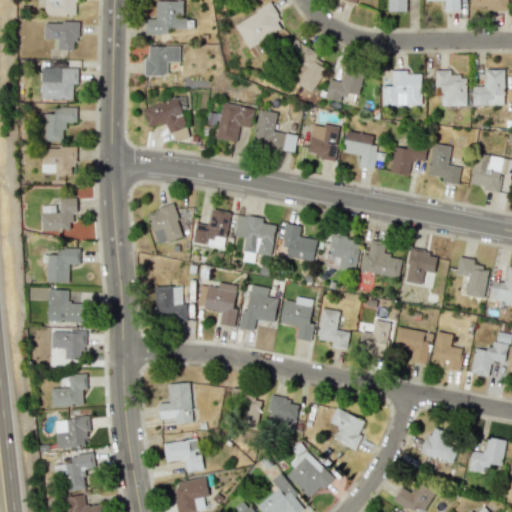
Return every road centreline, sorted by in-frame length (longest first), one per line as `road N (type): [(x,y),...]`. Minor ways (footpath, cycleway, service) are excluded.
road 1 (tertiary): [(113,0),(122,394),(138,511)]
road 2 (tertiary): [(113,163),(208,172),(511,230)]
road 3 (residential): [(121,351),(225,356),(511,412)]
road 4 (residential): [(305,0),(357,39),(511,39)]
road 5 (residential): [(345,511),(387,458),(411,393)]
